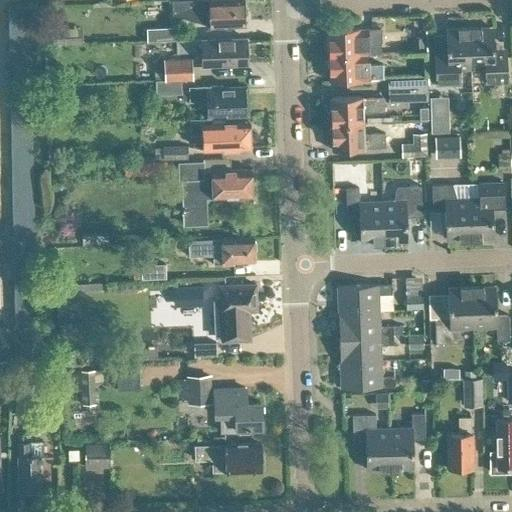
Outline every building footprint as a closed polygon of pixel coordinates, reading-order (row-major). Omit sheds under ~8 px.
[(244,24),(243,0),(182,0),(172,0),(173,13),(193,12),(193,16),(208,20),(208,26),(244,24)] [(8,16),(30,16),(30,5),(8,5),(8,16)] [(8,28),(30,28),(30,16),(8,16),(8,28)] [(146,40),(179,39),(179,26),(146,27),(146,40)] [(468,27),(470,68),(483,67),(484,81),(507,81),(505,47),(493,47),(492,26),(468,27)] [(328,54),(368,52),(380,52),(379,40),(381,40),(380,27),(359,27),(327,28),(327,40),(324,42),(325,48),(328,50),(328,54)] [(460,84),(459,68),(470,68),(468,27),(444,28),(445,49),(433,50),(434,85),(460,84)] [(8,39),(30,39),(30,28),(8,28),(8,39)] [(44,45),(66,43),(65,28),(43,29),(44,45)] [(423,48),(423,34),(411,35),(412,49),(423,48)] [(176,52),(202,51),(202,64),(246,63),(245,36),(176,39),(176,52)] [(9,51),(31,51),(30,39),(8,39),(9,51)] [(9,63),(31,62),(31,51),(9,51),(9,63)] [(368,63),(368,52),(328,54),(328,57),(325,59),(325,65),(328,67),(329,79),(360,78),(360,77),(382,77),(381,63),(368,63)] [(155,79),(180,78),(193,77),(192,56),(163,57),(163,63),(154,64),(155,79)] [(9,75),(31,74),(31,62),(9,63),(9,75)] [(9,87),(31,87),(31,74),(9,75),(9,87)] [(426,74),(387,75),(387,86),(427,84),(426,74)] [(180,79),(155,80),(155,94),(181,93),(181,90),(180,79)] [(427,84),(387,86),(388,101),(427,100),(427,84)] [(188,86),(188,89),(189,100),(205,100),(206,115),(245,113),(245,111),(247,109),(247,99),(245,97),(244,86),(221,87),(221,85),(188,86)] [(10,97),(32,97),(31,87),(9,87),(10,97)] [(451,93),(431,93),(432,130),(453,129),(451,93)] [(330,122),(362,121),(362,110),(383,109),(383,95),(361,96),(361,95),(329,96),(330,109),(327,111),(327,117),(330,119),(330,122)] [(10,109),(32,108),(32,97),(10,97),(10,109)] [(10,120),(32,120),(32,108),(10,109),(10,120)] [(224,121),(224,117),(189,118),(190,134),(202,133),(203,148),(211,148),(249,147),(248,120),(224,121)] [(472,128),(486,128),(486,119),(472,120),(472,128)] [(10,132),(32,131),(32,120),(10,120),(10,132)] [(362,121),(330,122),(330,126),(328,128),(328,134),(331,136),(331,148),(363,147),(363,146),(385,146),(384,132),(363,132),(362,121)] [(11,143),(33,143),(32,131),(10,132),(11,143)] [(402,155),(426,154),(425,132),(412,133),(412,142),(401,142),(402,155)] [(435,157),(460,156),(459,134),(434,135),(435,157)] [(11,154),(33,154),(33,143),(11,143),(11,154)] [(163,158),(166,158),(187,158),(187,144),(163,145),(163,146),(158,146),(158,158),(163,157),(163,158)] [(48,148),(48,158),(57,158),(57,148),(49,148),(48,148)] [(11,170),(33,169),(33,154),(11,154),(11,170)] [(498,154),(498,170),(510,170),(510,154),(498,154)] [(230,168),(230,157),(202,158),(202,160),(178,161),(178,179),(182,179),(182,205),(181,205),(181,214),(183,214),(183,222),(205,222),(204,196),(212,196),(251,195),(250,168),(230,168)] [(166,174),(166,158),(163,158),(146,159),(146,174),(166,174)] [(348,162),(348,177),(365,176),(364,161),(348,162)] [(11,180),(33,180),(33,169),(11,170),(11,180)] [(11,190),(34,189),(33,180),(11,180),(11,190)] [(467,182),(469,237),(492,236),(491,215),(504,214),(503,181),(467,182)] [(445,238),(469,237),(467,182),(431,184),(432,209),(444,209),(445,238)] [(381,200),(383,241),(406,240),(405,216),(421,215),(420,184),(396,185),(392,199),(381,200)] [(383,241),(381,200),(358,200),(358,186),(345,187),(346,212),(358,212),(359,241),(383,241)] [(12,201),(34,200),(34,189),(11,190),(12,201)] [(12,212),(34,211),(34,200),(12,201),(12,212)] [(12,223),(34,223),(34,211),(12,212),(12,223)] [(12,235),(34,234),(34,223),(12,223),(12,235)] [(13,246),(35,246),(34,234),(12,235),(13,246)] [(253,260),(253,249),(255,248),(255,241),(253,240),(253,236),(188,237),(188,253),(221,252),(221,262),(232,262),(232,260),(253,260)] [(13,257),(35,257),(35,246),(13,246),(13,257)] [(13,269),(35,268),(35,257),(13,257),(13,269)] [(165,264),(141,264),(141,278),(165,278),(165,264)] [(13,280),(35,279),(35,268),(13,269),(13,280)] [(14,292),(36,291),(35,279),(13,280),(14,292)] [(337,310),(378,309),(378,293),(391,293),(391,282),(336,284),(337,310)] [(251,340),(250,309),(255,308),(254,283),(219,284),(219,297),(213,297),(214,337),(220,337),(220,341),(251,340)] [(174,305),(202,305),(202,285),(173,286),(174,305)] [(470,286),(472,326),(495,326),(496,340),(508,339),(507,314),(495,314),(494,285),(470,286)] [(461,327),(472,326),(470,286),(447,286),(447,292),(428,293),(429,317),(434,316),(435,342),(456,341),(461,327)] [(14,303),(36,302),(36,291),(14,292),(14,303)] [(407,308),(422,307),(422,293),(406,293),(407,308)] [(14,314),(36,314),(36,302),(14,303),(14,314)] [(338,336),(393,333),(400,333),(400,324),(379,325),(378,309),(337,310),(338,336)] [(36,314),(14,314),(14,326),(36,325),(36,314)] [(339,361),(380,359),(379,344),(393,343),(393,333),(338,336),(339,361)] [(407,347),(422,347),(422,333),(407,334),(407,347)] [(42,363),(41,339),(18,339),(18,363),(26,363),(26,374),(41,373),(41,363),(42,363)] [(194,355),(217,354),(216,341),(193,342),(194,355)] [(157,358),(157,346),(135,347),(135,358),(157,358)] [(380,359),(339,361),(340,387),(394,385),(394,375),(380,375),(380,359)] [(474,378),(474,369),(463,369),(463,378),(462,378),(463,405),(482,405),(481,377),(474,378)] [(211,402),(210,373),(186,375),(186,378),(173,379),(174,400),(188,399),(188,403),(211,402)] [(10,410),(35,409),(34,376),(9,377),(10,410)] [(95,403),(94,383),(80,384),(81,404),(95,403)] [(245,402),(245,385),(211,386),(213,416),(219,416),(219,431),(237,431),(237,427),(261,426),(260,401),(245,402)] [(375,392),(375,407),(387,407),(387,391),(375,392)] [(388,427),(389,468),(412,467),(412,438),(424,437),(423,412),(410,412),(411,426),(388,427)] [(375,413),(351,413),(352,439),(365,439),(365,468),(389,468),(388,427),(375,427),(375,413)] [(470,432),(470,416),(457,416),(458,432),(446,432),(447,466),(472,466),(471,432),(470,432)] [(507,465),(511,464),(511,419),(498,420),(498,433),(495,433),(495,451),(490,451),(490,470),(507,470),(507,465)] [(17,489),(41,488),(41,474),(43,474),(42,441),(16,442),(17,489)] [(260,453),(259,442),(224,444),(195,445),(195,458),(212,457),(213,470),(225,469),(230,469),(234,471),(239,470),(242,469),(260,468),(260,465),(262,465),(262,453),(260,453)] [(109,466),(109,443),(85,443),(85,466),(109,466)] [(67,458),(77,458),(77,448),(67,448),(67,458)]
